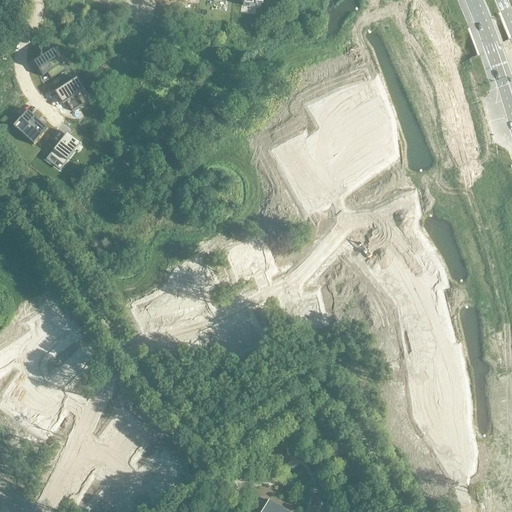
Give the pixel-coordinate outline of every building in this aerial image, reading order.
[(243,0),(243,7),(255,8),(255,4),(263,4),(262,0),(243,0)] [(57,49),(34,64),(42,77),(47,74),(51,80),(66,70),(62,64),(66,62),(57,49)] [(381,78),(375,64),(364,68),(374,90),(376,89),(382,86),(385,92),(389,90),(383,77),(381,78)] [(374,90),(364,68),(354,73),(363,94),(365,94),(372,91),(374,96),(378,94),(376,89),(374,90)] [(363,94),(354,73),(343,78),(353,99),(355,98),(361,95),(364,101),(368,99),(365,94),(363,94)] [(333,83),(342,104),(351,100),(353,106),(357,104),(355,98),(353,99),(343,78),(333,83)] [(74,79),(58,90),(72,112),(82,105),(76,96),(83,92),(74,79)] [(318,115),(328,109),(322,99),(326,97),(319,85),(305,93),(318,115)] [(13,86),(1,94),(0,92),(0,114),(22,101),(13,86)] [(297,110),(304,122),(318,115),(305,93),(295,98),(301,108),(297,110)] [(20,119),(13,127),(22,135),(24,133),(35,143),(33,145),(34,146),(48,130),(42,125),(40,127),(30,117),(25,123),(20,119)] [(63,138),(50,155),(64,166),(81,144),(70,136),(67,140),(63,138)] [(386,170),(397,166),(393,151),(395,151),(391,138),(386,139),(388,145),(381,147),(379,147),(386,170)] [(269,149),(259,155),(265,165),(287,153),(279,139),(267,146),(269,149)] [(375,173),(386,170),(379,147),(381,147),(380,141),(376,142),(377,148),(371,150),(368,150),(375,173)] [(364,176),(375,173),(368,150),(371,150),(369,144),(365,145),(366,151),(360,153),(357,154),(364,176)] [(346,157),(353,180),(364,176),(357,154),(360,153),(358,147),(354,149),(355,154),(346,157)] [(265,165),(273,179),(285,172),(283,169),(293,163),(287,153),(265,165)] [(293,173),(272,184),(278,195),(299,183),(300,185),(305,182),(303,178),(298,181),(293,173)] [(299,183),(278,195),(284,205),(304,193),(305,195),(311,192),(308,188),(303,191),(300,185),(299,183)] [(304,193),(284,205),(289,214),(310,203),(311,205),(316,202),(314,198),(309,201),(305,195),(304,193)] [(289,214),(295,225),(309,217),(309,219),(322,212),(319,208),(314,211),(311,205),(310,203),(289,214)] [(361,251),(349,261),(356,270),(374,256),(373,254),(369,248),(374,245),(371,241),(360,250),(361,251)] [(374,256),(356,270),(363,279),(381,265),(380,263),(376,257),(381,254),(378,250),(373,254),(374,256)] [(381,265),(363,279),(370,288),(388,274),(387,272),(383,267),(387,263),(385,259),(380,263),(381,265)] [(370,288),(377,297),(395,283),(390,276),(394,272),(392,268),(387,272),(388,274),(370,288)] [(392,312),(381,314),(384,326),(408,320),(404,304),(391,308),(392,312)] [(44,308),(27,320),(36,333),(40,338),(46,333),(62,322),(55,313),(49,305),(44,308)] [(408,320),(384,326),(388,341),(401,338),(400,334),(411,331),(408,320)] [(64,329),(45,343),(54,355),(73,341),(64,329)] [(413,339),(390,345),(393,356),(415,351),(416,353),(422,351),(421,347),(415,348),(413,339)] [(81,349),(64,367),(75,377),(92,360),(81,349)] [(415,351),(393,356),(396,367),(418,362),(419,364),(425,362),(424,358),(418,359),(416,353),(415,351)] [(3,352),(0,353),(0,377),(13,369),(3,352)] [(418,362),(396,367),(398,378),(421,373),(422,375),(427,373),(426,369),(421,370),(419,364),(418,362)] [(398,378),(401,390),(416,386),(417,388),(430,384),(429,380),(423,382),(422,375),(421,373),(398,378)] [(24,388),(12,379),(0,395),(0,400),(10,407),(24,388)] [(48,404),(30,391),(15,413),(32,426),(48,404)] [(410,405),(396,413),(403,423),(423,411),(421,409),(418,403),(423,400),(421,396),(409,403),(410,405)] [(52,406),(40,427),(51,433),(63,412),(52,406)] [(423,411),(403,423),(409,433),(429,420),(427,419),(424,413),(429,409),(426,406),(421,409),(423,411)] [(409,433),(415,443),(435,430),(430,422),(435,419),(432,415),(427,419),(429,420),(409,433)] [(99,439),(100,439),(112,448),(124,432),(125,431),(124,431),(112,421),(99,438),(99,439)] [(143,439),(136,434),(122,453),(134,462),(146,445),(148,443),(143,439)] [(436,438),(416,450),(422,460),(442,448),(443,450),(448,447),(446,443),(441,446),(436,438)] [(442,448),(422,460),(428,470),(448,458),(449,460),(454,456),(452,453),(447,456),(443,450),(442,448)] [(448,458),(428,470),(434,480),(454,467),(455,469),(460,466),(458,462),(453,466),(449,460),(448,458)] [(434,480),(440,490),(453,482),(454,483),(466,476),(464,472),(459,475),(455,469),(454,467),(434,480)] [(169,472),(150,486),(159,498),(178,484),(169,472)] [(264,509),(262,511),(285,511),(269,502),(265,499),(260,507),(264,509)] [(130,511),(131,511),(120,501),(110,511),(130,511)]
